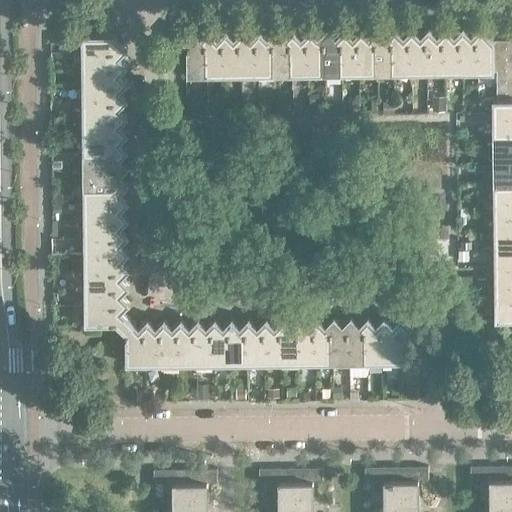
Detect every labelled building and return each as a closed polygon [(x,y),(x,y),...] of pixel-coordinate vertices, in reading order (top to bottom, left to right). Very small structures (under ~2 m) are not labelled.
[(443,40),(437,34),(428,25),(420,34),(426,40),(427,71),(443,70),(443,40)] [(460,70),(460,39),(454,33),(445,25),(437,34),(443,40),(443,70),(460,70)] [(477,39),(471,33),(462,25),(454,33),(460,39),(460,70),(477,70),(477,39)] [(494,70),(494,69),(494,62),(494,50),(494,39),(480,25),(471,33),(477,39),(477,70),(494,70)] [(342,72),(342,41),(336,35),(327,26),(319,35),(325,41),(325,72),(342,72)] [(359,41),(353,35),(344,26),(336,35),(342,41),(342,72),(359,71),(359,41)] [(376,71),(376,40),(369,34),(361,26),(353,35),(359,41),(359,71),(376,71)] [(392,40),(386,34),(378,26),(369,34),(376,40),(376,71),(393,71),(392,40)] [(410,71),(409,40),(403,34),(395,26),(386,34),(392,40),(393,71),(410,71)] [(427,71),(426,40),(420,34),(412,26),(403,34),(409,40),(410,71),(427,71)] [(258,72),(257,42),(251,36),(243,27),(234,36),(241,42),(241,73),(258,72)] [(274,42),(268,36),(260,27),(251,36),(257,42),(258,72),(275,72),(274,42)] [(292,72),(291,41),(285,35),(277,27),(268,36),(274,42),(275,72),(292,72)] [(308,41),(302,35),(293,27),(285,35),(291,41),(292,72),(308,72),(308,41)] [(325,72),(325,41),(319,35),(310,27),(302,35),(308,41),(308,72),(325,72)] [(207,42),(201,36),(192,28),(183,38),(188,42),(188,73),(207,73),(207,42)] [(224,73),(224,42),(218,36),(209,28),(201,36),(207,42),(207,73),(224,73)] [(241,42),(234,36),(226,28),(218,36),(224,42),(224,73),(241,73),(241,42)] [(128,46),(114,32),(113,33),(83,33),(83,49),(114,49),(120,55),(128,46)] [(511,50),(511,38),(494,39),(494,50),(511,50)] [(128,63),(120,55),(114,49),(83,49),(83,66),(114,66),(120,72),(128,63)] [(511,61),(511,50),(494,50),(494,62),(511,61)] [(511,73),(511,61),(494,62),(494,69),(497,69),(497,74),(511,73)] [(128,80),(120,72),(114,66),(83,66),(83,83),(114,83),(120,89),(128,80)] [(511,84),(511,73),(497,74),(497,85),(511,84)] [(129,97),(120,89),(114,83),(83,83),(83,100),(114,99),(120,105),(129,97)] [(511,84),(497,85),(498,97),(511,96),(511,84)] [(319,91),(309,91),(309,106),(319,106),(319,91)] [(444,109),(444,98),(444,95),(434,95),(434,109),(444,109)] [(511,96),(498,97),(494,97),(494,113),(511,113),(511,96)] [(129,114),(120,105),(114,99),(83,100),(84,117),(114,116),(120,122),(129,114)] [(270,110),(270,102),(260,103),(261,111),(270,110)] [(337,110),(337,102),(327,102),(328,110),(337,110)] [(511,113),(494,113),(494,130),(511,130),(511,113)] [(129,131),(120,122),(114,116),(84,117),(84,133),(115,133),(121,139),(129,131)] [(511,130),(494,130),(494,147),(511,146),(511,130)] [(129,147),(121,139),(115,133),(84,133),(84,150),(115,150),(121,156),(129,147)] [(511,146),(494,147),(495,164),(511,163),(511,146)] [(129,164),(121,156),(115,150),(84,150),(84,167),(115,167),(121,173),(129,164)] [(511,163),(495,164),(495,181),(511,180),(511,163)] [(130,181),(121,173),(115,167),(84,167),(84,184),(115,184),(121,190),(130,181)] [(511,180),(495,181),(495,198),(511,197),(511,180)] [(130,198),(121,190),(115,184),(84,184),(85,201),(115,201),(121,207),(130,198)] [(511,197),(495,198),(495,215),(511,214),(511,197)] [(130,215),(121,207),(115,201),(85,201),(85,218),(116,218),(122,224),(130,215)] [(511,214),(495,215),(495,232),(511,231),(511,214)] [(130,232),(122,224),(116,218),(85,218),(85,235),(116,234),(122,240),(130,232)] [(511,231),(495,232),(496,248),(511,248),(511,231)] [(130,249),(122,240),(116,234),(85,235),(85,252),(116,251),(122,257),(130,249)] [(511,248),(496,248),(496,265),(511,265),(511,248)] [(130,266),(122,257),(116,251),(85,252),(85,269),(116,268),(122,274),(130,266)] [(511,265),(496,265),(496,282),(511,282),(511,265)] [(131,283),(122,274),(116,268),(85,269),(86,285),(116,285),(122,291),(131,283)] [(511,282),(496,282),(496,299),(511,298),(511,282)] [(131,299),(122,291),(116,285),(86,285),(86,302),(117,302),(123,308),(131,299)] [(511,298),(496,299),(496,318),(511,317),(511,298)] [(131,317),(123,308),(117,302),(86,302),(86,322),(117,322),(122,327),(131,317)] [(383,359),(383,329),(377,323),(368,314),(360,323),(366,329),(366,360),(383,359)] [(400,359),(400,328),(393,322),(385,314),(377,323),(383,329),(383,359),(400,359)] [(416,359),(416,328),(402,314),(393,322),(400,328),(400,359),(416,359)] [(299,360),(298,330),(292,324),(284,315),(275,324),(281,330),(282,361),(299,360)] [(315,329),(309,323),(300,315),(292,324),(298,330),(299,360),(315,360),(315,329)] [(332,360),(332,329),(326,323),(317,315),(309,323),(315,329),(315,360),(332,360)] [(349,329),(343,323),(334,315),(326,323),(332,329),(332,360),(349,360),(349,329)] [(366,329),(360,323),(351,315),(343,323),(349,329),(349,360),(366,360),(366,329)] [(197,331),(191,325),(182,316),(174,325),(180,331),(180,362),(197,362),(197,331)] [(214,361),(214,330),(208,325),(199,316),(191,325),(197,331),(197,362),(214,361)] [(231,361),(231,330),(225,324),(216,316),(208,325),(214,330),(214,361),(231,361)] [(248,330),(241,324),(233,316),(225,324),(231,330),(231,361),(248,361),(248,330)] [(265,361),(265,330),(258,324),(250,316),(241,324),(248,330),(248,361),(265,361)] [(281,330),(275,324),(267,316),(258,324),(265,330),(265,361),(282,361),(281,330)] [(146,331),(140,325),(131,317),(122,327),(127,331),(127,362),(147,362),(146,331)] [(163,331),(157,325),(149,317),(140,325),(146,331),(147,362),(164,362),(163,331)] [(180,362),(180,331),(174,325),(165,317),(157,325),(163,331),(164,362),(180,362)] [(501,476),(500,463),(471,463),(471,477),(490,476),(501,476)] [(511,463),(500,463),(501,476),(511,476),(511,463)] [(395,478),(395,464),(366,465),(366,478),(385,478),(395,478)] [(429,477),(429,464),(395,464),(395,478),(419,477),(429,477)] [(289,479),(289,465),(260,466),(260,479),(279,479),(289,479)] [(323,478),(323,465),(289,465),(289,479),(313,478),(323,478)] [(217,479),(217,466),(184,467),(184,480),(207,480),(217,479)] [(184,480),(184,467),(154,467),(154,480),(174,480),(184,480)] [(511,511),(511,476),(501,476),(490,476),(490,511),(511,511)] [(419,511),(419,503),(419,477),(395,478),(385,478),(385,511),(419,511)] [(313,511),(313,504),(313,478),(289,479),(279,479),(279,511),(313,511)] [(207,511),(208,507),(207,480),(184,480),(174,480),(174,511),(207,511)]
